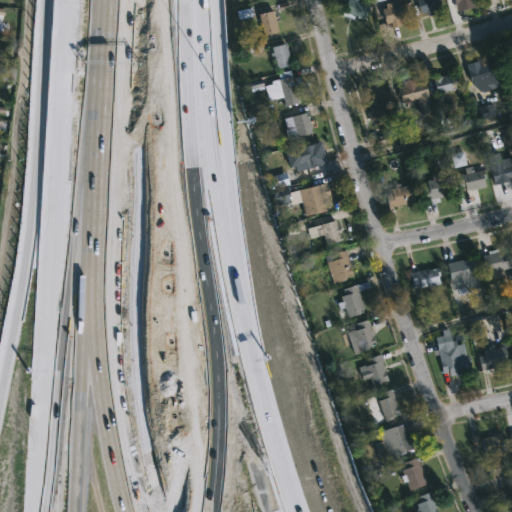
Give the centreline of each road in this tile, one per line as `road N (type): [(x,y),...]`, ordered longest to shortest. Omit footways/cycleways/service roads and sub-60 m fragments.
road 1 (residential): [(313,0),(381,244),(477,511)]
road 2 (motorway): [(123,0),(110,284),(142,511)]
road 3 (motorway): [(59,0),(34,511)]
road 4 (motorway): [(199,511),(180,0)]
road 5 (motorway): [(187,511),(186,363),(150,87)]
road 6 (motorway): [(253,383),(220,213),(198,0)]
road 7 (motorway): [(253,383),(216,0)]
road 8 (tertiary): [(49,0),(36,213)]
road 9 (tertiary): [(36,213),(0,416)]
road 10 (motorway): [(75,0),(83,201)]
road 11 (motorway): [(83,201),(80,389)]
road 12 (residential): [(511,22),(331,71)]
road 13 (residential): [(511,216),(381,244)]
road 14 (motorway): [(289,511),(253,383)]
road 15 (motorway): [(80,389),(96,511)]
